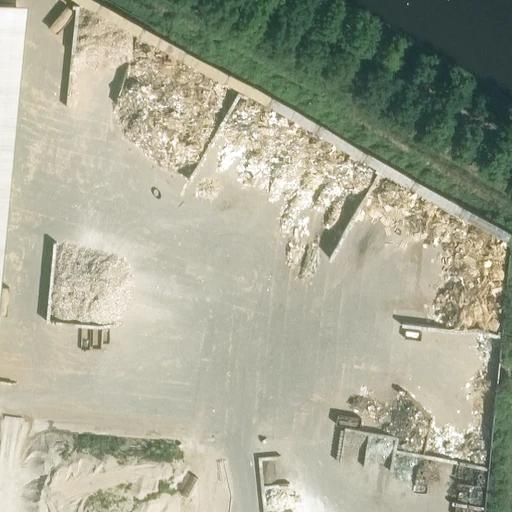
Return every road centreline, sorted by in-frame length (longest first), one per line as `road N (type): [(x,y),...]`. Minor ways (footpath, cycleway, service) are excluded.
road 1 (unknown): [(254,511),(249,462),(237,439),(211,421),(0,383)]
road 2 (track): [(250,0),(511,152)]
